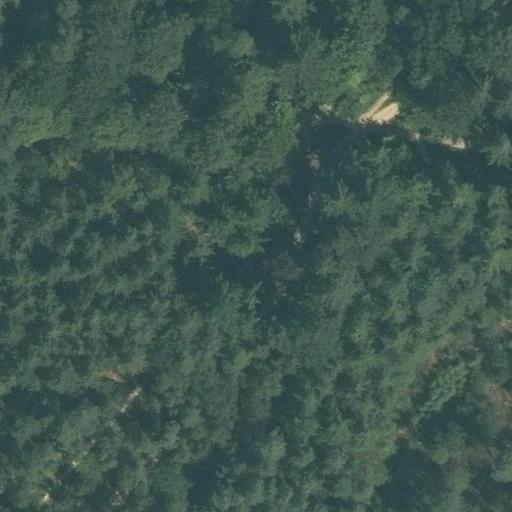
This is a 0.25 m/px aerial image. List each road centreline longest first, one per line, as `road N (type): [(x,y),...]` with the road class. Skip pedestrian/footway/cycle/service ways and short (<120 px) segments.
road 1 (track): [(98,511),(205,378),(371,121),(494,0)]
road 2 (track): [(357,118),(151,131),(0,160)]
road 3 (track): [(511,145),(371,121)]
road 4 (track): [(280,0),(357,118)]
